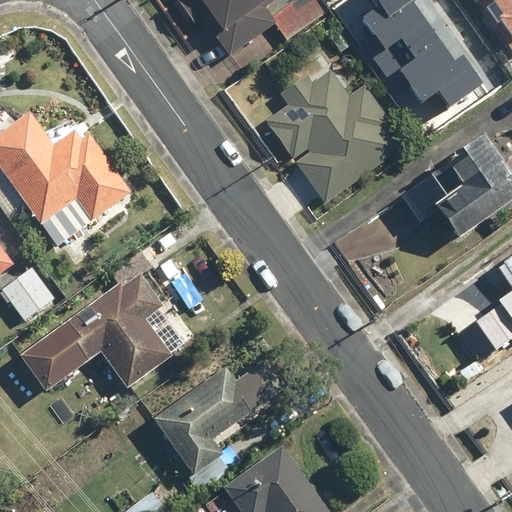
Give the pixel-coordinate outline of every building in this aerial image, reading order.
[(187,0),(215,39),(230,61),(276,28),(286,42),(327,12),(318,0),(187,0)] [(332,0),(365,43),(398,18),(411,34),(416,30),(433,52),(468,25),(449,0),(332,0)] [(511,0),(474,0),(511,56),(511,0)] [(301,93),(265,122),(329,203),(362,177),(368,184),(416,146),(362,78),(348,89),(333,69),(324,76),(315,65),(293,82),(301,93)] [(31,112),(0,133),(0,162),(46,226),(78,203),(92,222),(134,192),(86,124),(55,146),(31,112)] [(511,158),(507,163),(483,134),(462,152),(468,159),(454,170),(469,188),(454,200),(430,171),(400,197),(421,223),(437,210),(462,240),(511,198),(511,158)] [(0,272),(14,262),(0,243),(0,272)] [(110,270),(119,283),(23,357),(49,390),(101,350),(132,390),(176,356),(169,346),(192,328),(148,271),(156,265),(141,246),(110,270)] [(511,256),(497,267),(511,287),(511,289),(497,300),(500,305),(476,322),(496,351),(511,340),(511,256)] [(57,297),(32,266),(2,290),(27,321),(57,297)] [(256,401),(227,365),(152,420),(196,479),(229,455),(213,432),(256,401)] [(334,511),(287,448),(199,511),(334,511)] [(165,511),(167,511),(152,492),(127,511),(165,511)]
